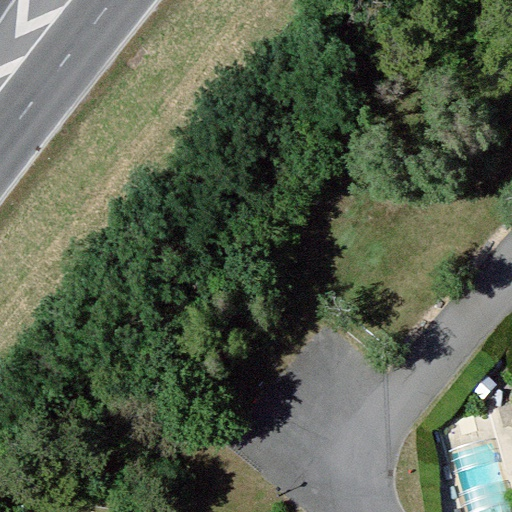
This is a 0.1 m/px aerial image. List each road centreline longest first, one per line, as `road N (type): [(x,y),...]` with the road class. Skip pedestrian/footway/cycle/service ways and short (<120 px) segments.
road 1 (residential): [(511,270),(379,425),(360,477),(368,511)]
road 2 (motorway): [(0,147),(114,0)]
